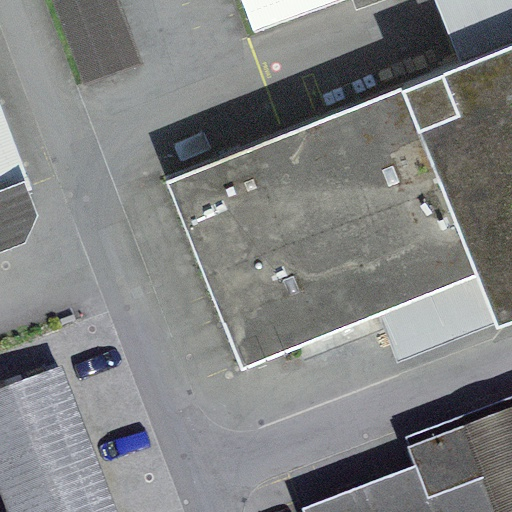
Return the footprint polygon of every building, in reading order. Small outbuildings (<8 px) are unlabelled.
[(64,0),(93,72),(137,55),(115,0),(64,0)] [(265,0),(269,10),(296,0),(265,0)] [(511,0),(440,0),(441,3),(459,51),(511,29),(511,0)] [(398,77),(475,266),(498,317),(511,311),(511,29),(459,51),(398,77)] [(244,360),(475,266),(398,77),(167,171),(244,360)] [(0,217),(38,203),(0,103),(0,217)] [(107,511),(57,386),(0,408),(0,461),(20,511),(107,511)] [(422,472),(318,511),(511,511),(511,412),(414,451),(422,472)]
